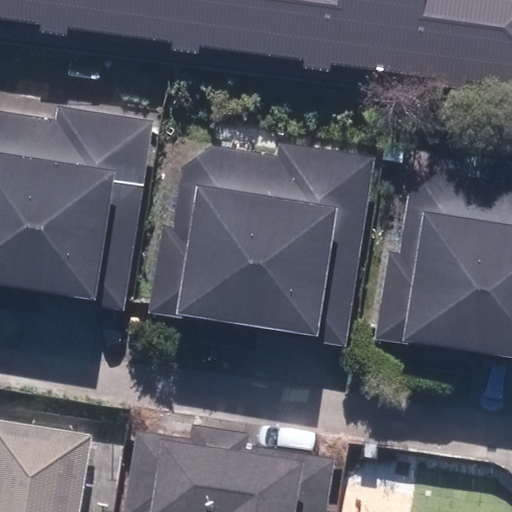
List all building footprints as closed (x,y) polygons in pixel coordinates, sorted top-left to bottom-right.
[(511,0),(38,0),(511,74),(511,0)] [(0,298),(41,305),(44,286),(85,292),(132,300),(160,114),(67,100),(65,112),(0,101),(0,298)] [(171,216),(157,306),(297,328),(353,336),(381,151),(288,137),(287,149),(221,139),(190,161),(181,218),(171,216)] [(510,173),(441,163),(419,185),(409,252),(427,254),(414,343),(511,358),(511,161),(510,173)] [(89,511),(100,433),(0,419),(0,511),(89,511)] [(260,448),(174,435),(162,511),(332,511),(340,461),(260,448)] [(411,511),(417,471),(350,462),(343,511),(411,511)]
